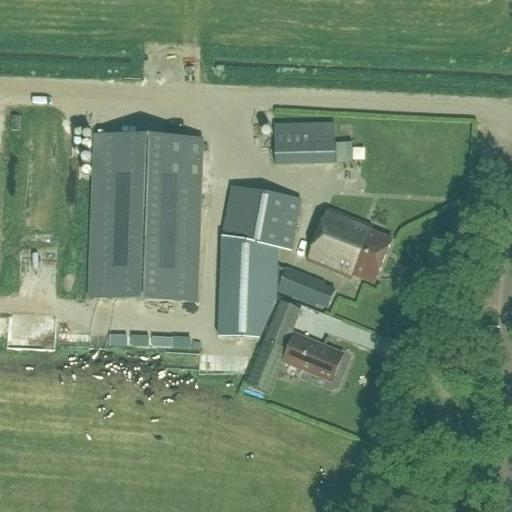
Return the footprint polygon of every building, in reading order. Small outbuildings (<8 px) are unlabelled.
[(335,167),(334,126),(275,127),(276,168),(335,167)] [(94,138),(88,302),(197,306),(203,142),(94,138)] [(359,146),(342,147),(344,169),(361,168),(359,146)] [(300,201),(244,190),(219,321),(251,328),(252,326),(269,329),(281,271),(279,269),(263,266),(264,264),(274,266),(277,250),(290,253),(300,201)] [(373,229),(329,211),(307,264),(352,282),(353,278),(375,286),(393,241),(372,232),(373,229)] [(322,284),(288,269),(277,294),(312,308),(314,305),(326,310),(334,291),(322,286),(322,284)] [(298,310),(280,303),(263,345),(286,354),(282,365),(331,385),(342,359),(320,351),(321,349),(288,335),(298,310)] [(170,353),(186,354),(186,343),(170,343),(170,353)]
